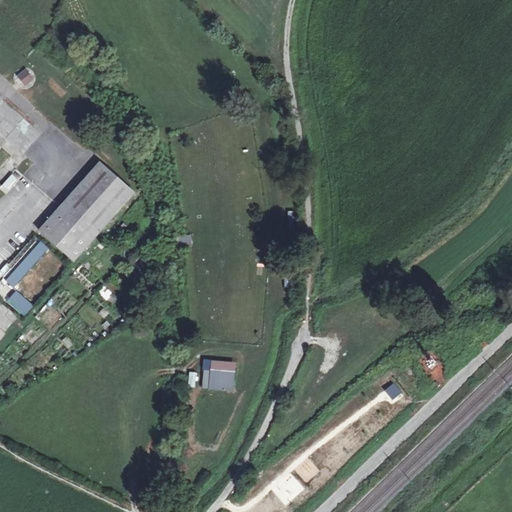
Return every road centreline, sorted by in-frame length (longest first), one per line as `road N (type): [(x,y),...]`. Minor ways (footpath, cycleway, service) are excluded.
road 1 (unclassified): [(511,324),(316,511)]
road 2 (unclassified): [(303,327),(257,448),(209,511)]
road 3 (track): [(129,511),(0,448)]
